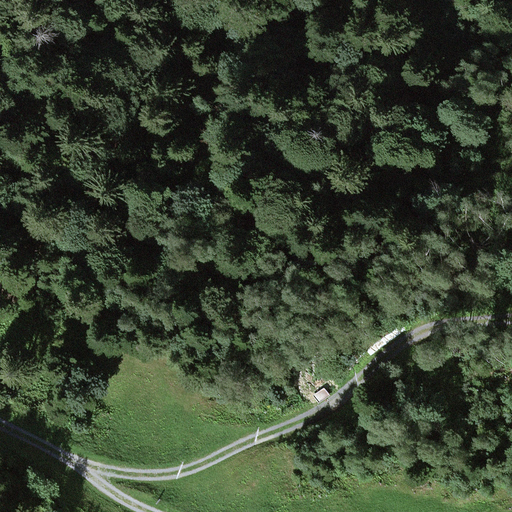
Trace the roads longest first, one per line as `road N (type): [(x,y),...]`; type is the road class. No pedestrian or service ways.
road 1 (track): [(67,460),(134,475),(187,470),(331,403),(420,332),(461,319),(511,317)]
road 2 (track): [(0,426),(147,511)]
